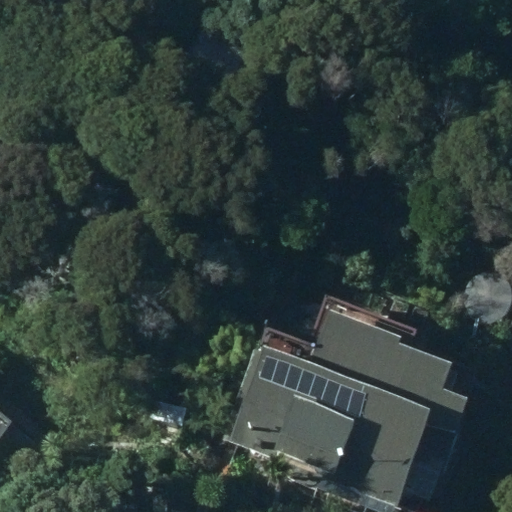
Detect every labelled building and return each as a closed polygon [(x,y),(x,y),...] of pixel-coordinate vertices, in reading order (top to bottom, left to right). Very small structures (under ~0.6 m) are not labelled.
[(477,21),(462,7),(452,19),(467,32),(477,21)] [(208,21),(185,57),(207,71),(230,34),(208,21)] [(26,269),(53,300),(91,267),(64,236),(26,269)] [(511,275),(481,265),(459,330),(511,348),(511,275)] [(227,441),(397,507),(430,420),(457,431),(469,399),(445,390),(455,365),(402,344),(404,337),(331,309),(311,363),(263,346),(227,441)] [(0,446),(16,426),(0,413),(0,446)]
